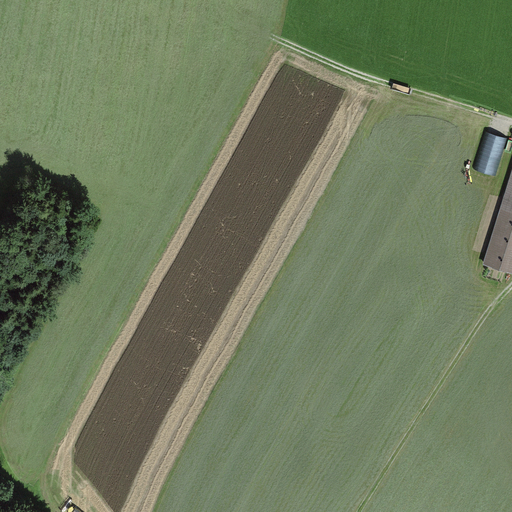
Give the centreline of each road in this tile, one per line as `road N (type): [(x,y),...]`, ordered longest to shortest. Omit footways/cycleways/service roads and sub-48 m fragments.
road 1 (track): [(362,511),(477,327),(511,286)]
road 2 (track): [(511,122),(272,38)]
